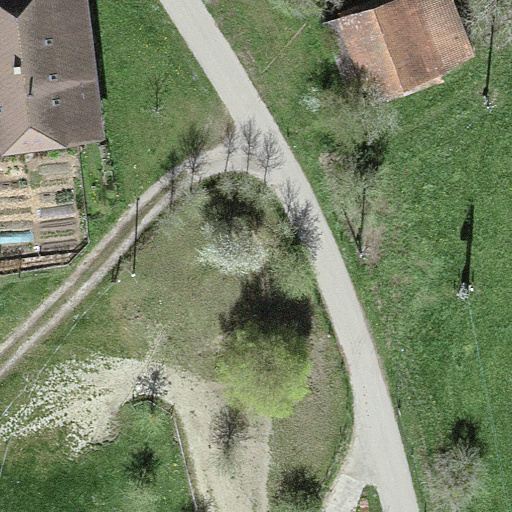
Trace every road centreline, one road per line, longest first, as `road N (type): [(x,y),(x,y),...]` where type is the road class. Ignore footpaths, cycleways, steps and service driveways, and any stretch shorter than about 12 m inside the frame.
road 1 (unclassified): [(393,511),(380,433),(320,222),(180,0)]
road 2 (track): [(268,139),(175,183),(0,368)]
